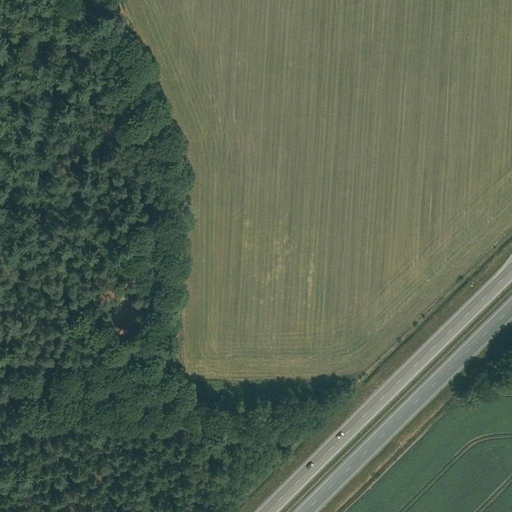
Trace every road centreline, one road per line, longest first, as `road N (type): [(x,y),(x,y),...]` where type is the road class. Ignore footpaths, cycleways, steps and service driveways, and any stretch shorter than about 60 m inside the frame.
road 1 (track): [(119,4),(177,152),(176,380),(165,387),(0,392)]
road 2 (trunk): [(511,270),(268,511)]
road 3 (trunk): [(305,511),(511,309)]
